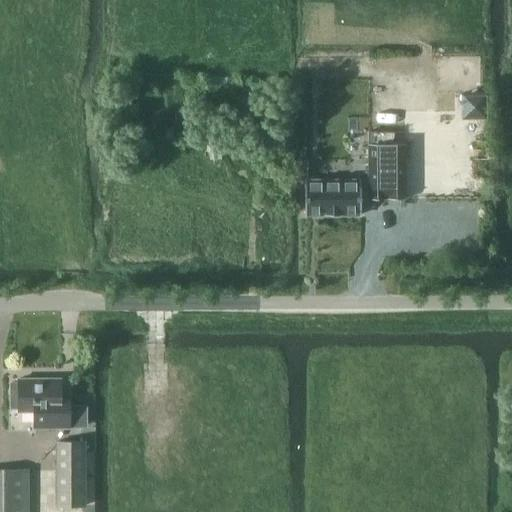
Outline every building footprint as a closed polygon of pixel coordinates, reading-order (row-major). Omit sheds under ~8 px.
[(405,143),(368,144),(368,145),(369,145),(369,198),(369,199),(406,199),(406,198),(405,198),(405,144),(405,143)] [(307,180),(305,180),(305,215),(307,215),(307,214),(324,214),(324,215),(342,215),(343,214),(360,214),(360,215),(361,215),(361,180),(360,180),(360,181),(307,181),(307,180)] [(19,381),(10,381),(10,409),(19,409),(19,412),(19,414),(34,414),(35,430),(70,430),(70,429),(70,427),(87,427),(87,405),(69,405),(69,397),(61,397),(61,396),(61,381),(19,381)] [(57,442),(57,506),(85,506),(85,442),(57,442)] [(0,472),(0,511),(26,511),(27,473),(0,472)]
